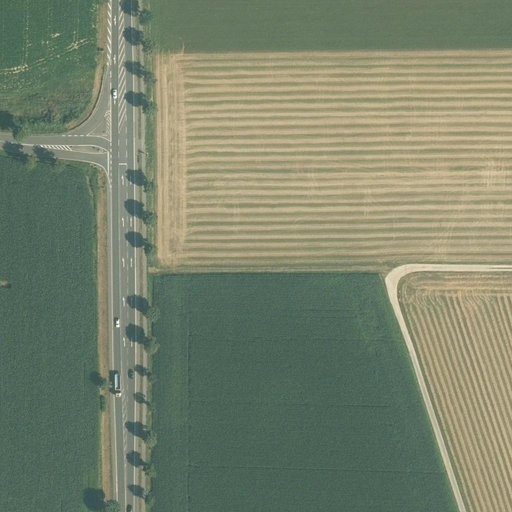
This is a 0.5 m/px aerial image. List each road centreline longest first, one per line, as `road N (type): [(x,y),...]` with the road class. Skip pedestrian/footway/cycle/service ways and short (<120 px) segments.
road 1 (primary): [(132,511),(128,161)]
road 2 (track): [(405,270),(387,284),(461,511)]
road 3 (track): [(163,273),(391,275)]
